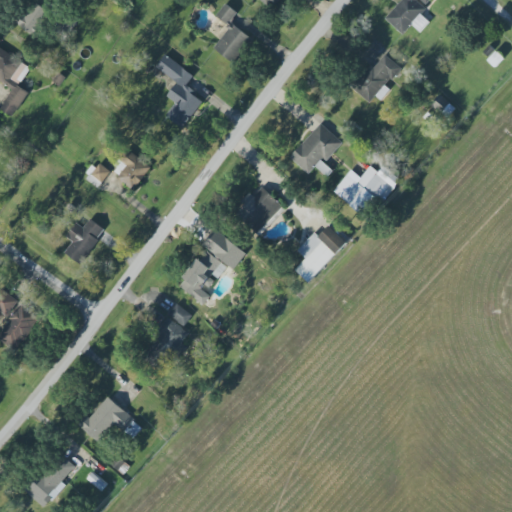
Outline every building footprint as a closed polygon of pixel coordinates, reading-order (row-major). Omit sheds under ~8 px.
[(259,0),(271,10),(280,0),(259,0)] [(402,0),(385,19),(403,35),(427,8),(425,7),(431,0),(402,0)] [(16,24),(33,36),(49,12),(32,1),(16,24)] [(251,38),(230,22),(237,13),(226,4),(216,17),(230,28),(214,49),(233,63),(251,38)] [(429,23),(422,15),(412,24),(419,32),(429,23)] [(13,117),(29,92),(19,87),(31,67),(0,48),(0,82),(12,91),(1,110),(13,117)] [(370,104),(402,69),(385,54),(353,88),(370,104)] [(194,75),(165,55),(157,68),(177,82),(167,97),(176,103),(166,117),(184,129),(204,101),(186,88),(194,75)] [(309,175),(319,164),(322,167),(343,144),(322,124),(290,158),(309,175)] [(152,170),(131,150),(111,171),(132,191),(152,170)] [(87,180),(98,189),(111,173),(100,164),(87,180)] [(351,170),(334,193),(364,216),(378,197),(385,202),(402,180),(384,167),(379,174),(370,167),(361,178),(351,170)] [(242,202),(245,205),(236,215),(258,236),(284,208),(263,187),(254,196),(251,193),(242,202)] [(65,254),(81,265),(106,230),(90,219),(84,228),(76,223),(66,237),(73,242),(65,254)] [(298,251),(306,259),(295,271),(309,284),(347,243),(330,226),(320,237),(315,233),(298,251)] [(247,254),(225,237),(212,253),(235,270),(247,254)] [(180,290),(206,304),(212,293),(209,291),(216,279),(219,280),(227,265),(202,251),(180,290)] [(0,311),(7,317),(19,302),(3,289),(0,292),(0,311)] [(185,327),(193,316),(178,304),(169,315),(185,327)] [(40,320),(22,305),(0,333),(0,339),(15,351),(40,320)] [(180,359),(188,349),(182,343),(189,334),(171,319),(142,354),(161,370),(174,354),(180,359)] [(78,425),(101,443),(114,427),(132,441),(144,427),(108,398),(90,420),(86,416),(78,425)] [(45,509),(66,486),(62,482),(76,467),(60,453),(25,491),(45,509)]
